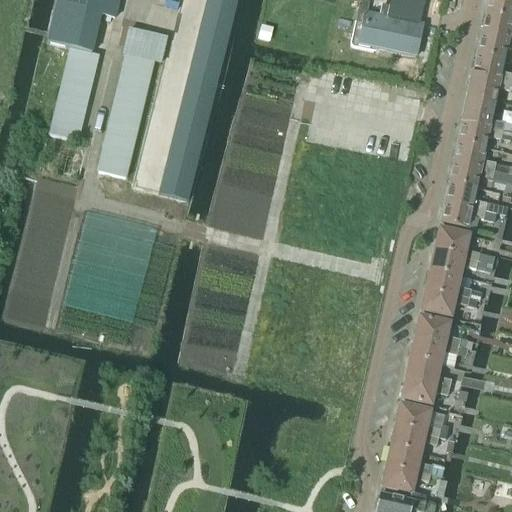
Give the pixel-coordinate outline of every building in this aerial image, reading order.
[(48,139),(42,163),(69,169),(75,146),(96,58),(88,56),(97,17),(113,21),(118,0),(56,0),(45,46),(69,51),(59,94),(51,124),(48,139)] [(207,0),(195,50),(158,198),(186,204),(215,88),(236,0),(207,0)] [(372,55),(373,51),(414,60),(421,30),(416,29),(423,1),(420,0),(388,0),(386,9),(381,8),(379,21),(365,18),(368,5),(359,4),(354,26),(349,50),(372,55)] [(511,3),(494,0),(487,0),(484,18),(511,24),(511,3)] [(484,18),(480,38),(511,45),(511,36),(509,36),(511,24),(484,18)] [(260,30),(256,43),(267,46),(270,32),(260,30)] [(127,33),(122,57),(125,57),(152,64),(160,66),(166,42),(127,33)] [(511,45),(480,38),(475,58),(503,64),(506,52),(511,53),(511,45)] [(125,58),(97,175),(124,182),(152,65),(152,64),(125,57),(125,58)] [(470,77),(470,78),(511,87),(511,80),(511,78),(501,76),(503,64),(475,58),(471,77),(470,77)] [(470,78),(465,98),(480,101),(478,108),(493,112),(497,92),(509,95),(511,87),(470,78)] [(465,98),(459,126),(511,136),(511,130),(511,129),(502,127),(502,126),(490,124),(493,112),(478,108),(480,101),(465,98)] [(461,126),(456,146),(484,152),(484,151),(487,140),(499,142),(499,144),(509,146),(511,136),(459,126),(461,126)] [(456,146),(452,166),(492,175),(493,166),(482,164),(484,152),(456,146)] [(452,166),(448,186),(475,192),(476,191),(478,180),(490,183),(509,187),(510,187),(511,179),(507,178),(492,175),(452,166)] [(448,186),(443,206),(494,217),(496,209),(485,207),(473,204),(475,192),(448,186)] [(443,206),(439,227),(466,233),(469,220),(481,223),(481,224),(492,226),(494,217),(443,206)] [(438,233),(433,254),(463,261),(462,263),(476,266),(490,269),(492,261),(485,259),(464,255),(467,240),(438,233)] [(433,254),(428,275),(458,281),(458,280),(460,270),(488,277),(490,269),(476,266),(462,263),(463,261),(433,254)] [(428,275),(424,294),(453,301),(454,300),(474,304),(478,305),(478,303),(480,297),(455,291),(458,281),(428,275)] [(424,294),(419,315),(449,321),(451,311),(452,308),(472,312),(474,304),(454,300),(453,301),(424,294)] [(418,321),(413,341),(457,351),(458,343),(445,340),(445,339),(447,328),(418,321)] [(413,341),(409,362),(439,368),(441,358),(455,361),(455,358),(457,351),(413,341)] [(409,362),(404,382),(459,394),(461,384),(450,382),(449,385),(436,381),(436,379),(439,368),(409,362)] [(404,382),(400,403),(429,410),(432,398),(446,401),(447,393),(454,394),(458,395),(459,395),(459,394),(404,382)] [(398,408),(394,429),(424,436),(423,438),(437,441),(444,442),(446,431),(439,429),(438,433),(425,430),(428,415),(398,408)] [(394,429),(389,450),(419,456),(421,446),(435,449),(437,442),(443,443),(444,442),(437,441),(423,438),(424,436),(394,429)] [(389,450),(385,470),(428,479),(430,470),(417,467),(419,456),(389,450)] [(431,467),(429,477),(439,479),(442,470),(431,467)] [(428,479),(385,470),(380,490),(410,497),(412,486),(413,482),(427,485),(428,479)] [(379,497),(375,511),(432,511),(433,509),(379,497)]
